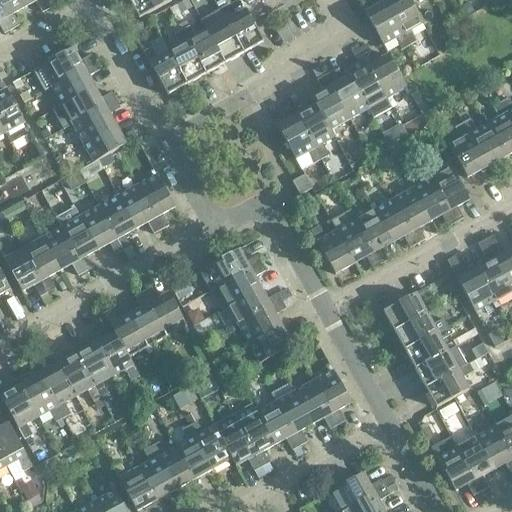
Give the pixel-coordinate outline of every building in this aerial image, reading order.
[(0,0),(0,10),(11,30),(18,26),(12,15),(24,9),(18,0),(0,0)] [(18,0),(24,9),(35,2),(42,13),(50,9),(50,8),(45,0),(18,0)] [(128,0),(139,20),(171,2),(169,0),(128,0)] [(187,0),(177,6),(181,14),(192,9),(187,0)] [(223,0),(216,4),(219,11),(243,54),(253,49),(263,43),(252,23),(245,11),(244,12),(233,18),(227,6),(223,0)] [(407,0),(390,0),(384,3),(409,46),(416,42),(410,31),(422,25),(411,7),(407,0)] [(462,6),(467,15),(474,11),(470,2),(462,6)] [(376,35),(383,47),(395,40),(401,50),(409,46),(384,3),(365,14),(371,25),(376,35)] [(0,26),(4,34),(11,30),(0,10),(0,26)] [(207,33),(225,65),(243,54),(219,11),(200,21),(207,33)] [(182,32),(206,75),(225,65),(207,33),(195,39),(189,28),(182,32)] [(169,53),(187,86),(206,75),(182,32),(174,36),(180,47),(169,53)] [(364,42),(357,46),(362,56),(370,52),(364,42)] [(350,50),(355,60),(362,56),(357,46),(350,50)] [(143,53),(167,96),(187,86),(169,53),(157,59),(151,48),(143,53)] [(45,91),(51,88),(95,63),(90,56),(79,62),(72,50),(34,71),(45,91)] [(362,56),(386,99),(403,90),(406,96),(409,94),(406,88),(401,78),(388,56),(376,63),(370,52),(362,56)] [(350,78),(371,116),(373,119),(392,109),(386,99),(362,56),(355,60),(361,71),(350,78)] [(55,109),(56,110),(94,89),(87,77),(99,71),(95,63),(51,88),(60,104),(54,107),(55,109)] [(312,71),(317,81),(325,77),(319,66),(312,71)] [(332,73),(325,77),(349,120),(365,111),(368,117),(371,116),(350,78),(338,84),(332,73)] [(311,99),(315,106),(333,139),(335,139),(333,137),(335,136),(332,130),(349,120),(325,77),(317,81),(324,92),(311,99)] [(0,125),(8,140),(11,139),(7,133),(24,124),(24,123),(5,90),(1,85),(2,84),(0,81),(0,125)] [(72,125),(72,126),(116,101),(111,94),(100,100),(94,89),(56,110),(55,109),(53,111),(63,130),(72,125)] [(500,104),(511,126),(511,108),(507,100),(500,104)] [(75,145),(77,147),(114,126),(108,115),(120,108),(116,101),(72,126),(81,141),(75,145)] [(487,126),(505,158),(511,153),(511,126),(500,104),(492,108),(499,119),(487,126)] [(297,116),(321,160),(328,156),(322,145),(333,139),(315,106),(297,116)] [(313,164),(321,160),(297,116),(277,127),(284,141),(285,143),(289,150),(290,151),(295,160),(307,153),(313,164)] [(426,127),(420,116),(402,126),(408,137),(426,127)] [(462,125),(486,168),(505,158),(487,126),(476,132),(469,120),(462,125)] [(0,137),(3,136),(6,141),(8,140),(0,125),(0,137)] [(400,125),(382,135),(388,147),(407,137),(400,125)] [(449,146),(467,179),(486,168),(462,125),(455,129),(461,140),(449,146)] [(114,126),(77,147),(78,150),(83,147),(93,164),(116,151),(137,139),(132,131),(121,138),(114,126)] [(281,154),(278,156),(282,164),(286,162),(281,154)] [(110,155),(99,161),(103,169),(115,163),(110,155)] [(99,161),(79,172),(85,182),(104,171),(99,161)] [(448,170),(431,179),(455,223),(463,219),(457,208),(460,206),(468,202),(450,169),(447,164),(445,165),(448,170)] [(153,178),(136,188),(161,230),(168,226),(162,215),(174,208),(157,177),(156,177),(153,171),(150,173),(153,178)] [(79,174),(65,182),(72,192),(85,185),(79,174)] [(304,176),(292,183),(300,196),(312,190),(304,176)] [(411,184),(409,185),(430,223),(442,217),(447,227),(455,223),(431,179),(414,189),(411,184)] [(409,192),(393,200),(417,244),(425,240),(419,229),(428,224),(430,223),(409,185),(406,186),(409,192)] [(117,191),(114,192),(136,230),(147,224),(153,235),(161,230),(136,188),(120,197),(117,191)] [(115,199),(99,208),(123,251),(131,247),(125,236),(136,230),(114,192),(112,194),(115,199)] [(371,206),(392,244),(403,237),(409,248),(417,244),(393,200),(376,210),(373,205),(371,206)] [(356,221),(379,265),(387,261),(381,250),(392,244),(371,206),(369,207),(372,212),(356,221)] [(79,211),(76,213),(98,250),(109,244),(116,255),(123,251),(99,208),(82,217),(79,211)] [(9,209),(3,213),(3,214),(7,222),(14,218),(9,209)] [(55,220),(61,230),(85,272),(93,268),(86,257),(98,250),(76,213),(74,209),(55,220)] [(336,232),(354,265),(366,258),(372,269),(379,265),(356,221),(350,211),(331,221),(334,226),(333,226),(336,232)] [(3,214),(0,215),(0,228),(1,230),(9,225),(7,222),(3,214)] [(168,226),(161,230),(165,238),(173,234),(168,226)] [(335,275),(354,265),(336,232),(325,238),(319,227),(311,231),(335,275)] [(41,233),(38,234),(60,271),(71,265),(77,276),(85,272),(61,230),(45,238),(41,233)] [(39,240),(22,249),(47,293),(55,289),(49,278),(60,271),(38,234),(37,235),(39,240)] [(493,237),(485,241),(492,253),(499,249),(493,237)] [(485,241),(478,245),(484,257),(492,253),(485,241)] [(4,260),(22,293),(34,286),(40,297),(47,293),(22,249),(4,260)] [(511,250),(496,259),(511,289),(511,250)] [(210,292),(217,289),(260,265),(256,257),(245,263),(238,251),(210,267),(199,273),(210,292)] [(448,262),(454,273),(461,269),(455,258),(448,262)] [(476,270),(497,308),(499,307),(496,301),(511,292),(511,289),(496,259),(476,270)] [(221,308),(222,310),(259,290),(253,278),(264,272),(260,265),(217,289),(226,305),(221,308)] [(457,280),(475,313),(492,304),(495,309),(497,308),(476,270),(457,280)] [(0,295),(10,290),(0,273),(0,295)] [(172,289),(179,302),(188,297),(190,291),(185,282),(172,289)] [(382,312),(393,332),(426,314),(419,303),(431,296),(426,288),(419,292),(410,297),(401,302),(392,307),(383,312),(382,312)] [(150,290),(142,294),(166,338),(183,328),(186,334),(189,332),(168,294),(156,300),(150,290)] [(229,309),(238,326),(281,302),(277,294),(265,301),(259,290),(222,310),(223,312),(229,309)] [(141,310),(129,316),(151,354),(153,353),(150,347),(166,338),(142,294),(135,298),(141,310)] [(291,297),(281,302),(285,310),(295,304),(291,297)] [(241,346),(243,348),(280,327),(274,316),(285,310),(281,302),(238,326),(247,343),(241,346)] [(199,309),(187,315),(193,326),(205,320),(199,309)] [(112,310),(104,315),(103,315),(113,334),(114,333),(128,359),(128,358),(145,349),(148,355),(151,354),(129,316),(119,322),(112,310)] [(393,332),(404,351),(448,327),(443,319),(432,325),(426,314),(393,332)] [(280,327),(243,348),(244,350),(250,347),(259,364),(303,340),(298,332),(287,339),(280,327)] [(404,351),(414,370),(447,352),(440,341),(452,335),(448,327),(404,351)] [(139,377),(128,358),(128,359),(114,333),(113,334),(109,336),(106,331),(92,339),(113,377),(124,370),(131,381),(139,377)] [(498,332),(489,337),(495,348),(504,343),(498,332)] [(82,351),(76,354),(101,398),(108,394),(102,383),(113,377),(92,339),(79,346),(82,351)] [(476,359),(487,353),(482,343),(471,350),(476,359)] [(414,370),(424,389),(468,364),(464,357),(461,359),(455,348),(447,352),(414,370)] [(68,352),(54,360),(75,397),(87,391),(93,402),(101,398),(76,354),(71,357),(68,352)] [(480,359),(469,365),(474,373),(484,367),(480,359)] [(44,372),(38,375),(62,419),(70,415),(64,404),(75,397),(54,360),(41,367),(44,372)] [(468,364),(424,389),(435,409),(453,399),(468,391),(461,378),(473,372),(468,364)] [(329,373),(313,382),(337,426),(344,421),(338,410),(350,404),(329,366),(326,368),(329,373)] [(30,373),(16,381),(37,418),(49,412),(55,423),(62,419),(38,375),(33,378),(30,373)] [(186,376),(177,381),(180,388),(190,383),(186,376)] [(211,377),(193,387),(200,399),(201,401),(219,391),(220,391),(212,377),(211,377)] [(0,396),(4,403),(25,440),(32,436),(26,425),(37,418),(16,381),(3,388),(6,393),(0,396)] [(293,386),(291,387),(312,425),(323,419),(329,430),(337,426),(313,382),(296,391),(293,386)] [(476,393),(484,408),(502,398),(494,384),(476,393)] [(271,395),(275,403),(299,447),(307,443),(301,431),(312,425),(291,387),(289,385),(271,395)] [(192,387),(173,398),(180,410),(200,399),(193,387),(192,387)] [(255,407),(253,408),(274,446),(286,440),(292,451),(299,447),(275,403),(258,413),(255,407)] [(251,404),(232,415),(261,468),(269,464),(262,452),(274,446),(253,408),(251,404)] [(454,404),(439,413),(444,421),(458,413),(454,404)] [(511,419),(494,428),(511,460),(511,415),(510,412),(507,413),(511,419)] [(184,418),(188,427),(196,423),(191,414),(184,418)] [(213,425),(214,427),(218,434),(217,435),(231,460),(235,467),(236,467),(247,461),(254,472),(261,468),(232,415),(213,425)] [(212,470),(231,460),(217,435),(218,434),(214,427),(202,434),(196,423),(188,427),(212,470)] [(8,424),(0,427),(0,456),(6,467),(17,461),(24,472),(32,468),(8,424)] [(427,424),(421,427),(428,441),(434,438),(427,424)] [(187,442),(175,448),(193,480),(212,470),(188,427),(181,431),(187,442)] [(474,432),(472,433),(493,471),(504,465),(510,476),(511,474),(511,460),(494,428),(477,437),(474,432)] [(456,448),(480,492),(488,488),(481,477),(493,471),(472,433),(470,435),(472,439),(456,448)] [(466,485),(473,496),(480,492),(456,448),(450,437),(430,448),(454,491),(466,485)] [(158,443),(151,447),(175,491),(193,480),(175,448),(164,454),(158,443)] [(149,463),(138,469),(156,501),(175,491),(151,447),(143,452),(149,463)] [(12,478),(24,472),(17,461),(6,467),(12,478)] [(136,511),(156,501),(138,469),(126,475),(120,464),(112,469),(135,511),(136,511)] [(332,495),(341,511),(385,488),(381,480),(369,487),(362,474),(331,492),(331,493),(327,495),(325,496),(327,499),(332,495)] [(390,475),(381,480),(385,488),(395,482),(390,475)] [(395,482),(385,488),(389,495),(399,490),(395,482)] [(383,511),(377,502),(389,495),(385,488),(341,511),(383,511)] [(94,495),(92,497),(100,511),(125,511),(114,492),(97,501),(94,495)] [(43,499),(40,495),(26,503),(30,510),(42,504),(43,499)] [(92,504),(77,511),(100,511),(92,497),(89,498),(92,504)]
